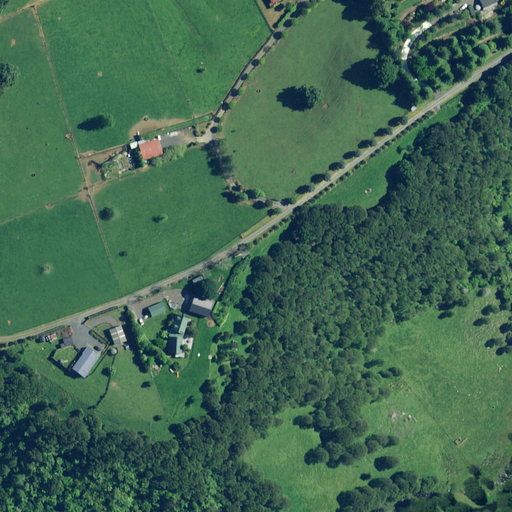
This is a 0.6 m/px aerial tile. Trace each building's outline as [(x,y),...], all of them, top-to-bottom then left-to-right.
[(479,0),(483,8),(497,2),(495,0),(479,0)] [(141,160),(160,154),(156,138),(142,142),(142,140),(128,144),(130,148),(137,146),(141,160)] [(133,167),(127,153),(110,160),(111,162),(101,166),(106,179),(133,167)] [(149,317),(164,311),(160,302),(145,308),(149,317)] [(186,318),(172,314),(165,335),(164,353),(178,354),(179,337),(186,318)] [(112,345),(124,341),(119,325),(107,329),(112,345)] [(81,378),(97,356),(84,347),(68,369),(81,378)]
